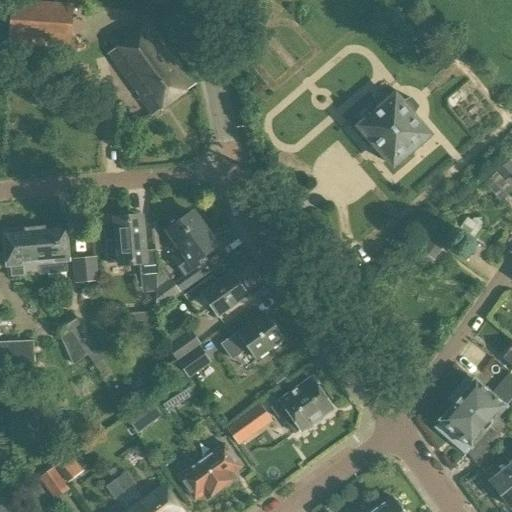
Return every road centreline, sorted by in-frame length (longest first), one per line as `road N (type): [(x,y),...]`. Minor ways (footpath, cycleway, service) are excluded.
road 1 (residential): [(394,431),(258,230),(235,168)]
road 2 (residential): [(0,191),(235,168)]
road 3 (residential): [(394,431),(511,263)]
road 4 (residential): [(235,168),(196,0)]
road 5 (residential): [(282,511),(394,431)]
